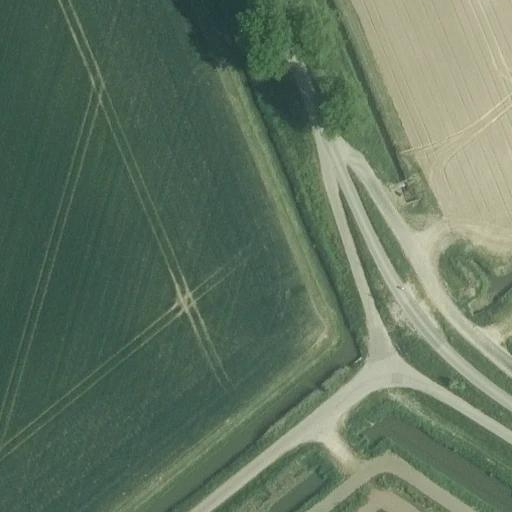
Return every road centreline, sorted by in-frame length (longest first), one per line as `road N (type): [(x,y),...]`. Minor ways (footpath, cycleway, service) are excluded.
road 1 (unclassified): [(511,407),(446,354),(403,298),(308,101)]
road 2 (track): [(511,373),(457,329),(380,202),(352,164),(328,150)]
road 3 (unclassified): [(308,101),(386,365)]
road 4 (unclassified): [(205,511),(386,365)]
road 5 (unclassified): [(386,365),(511,438)]
